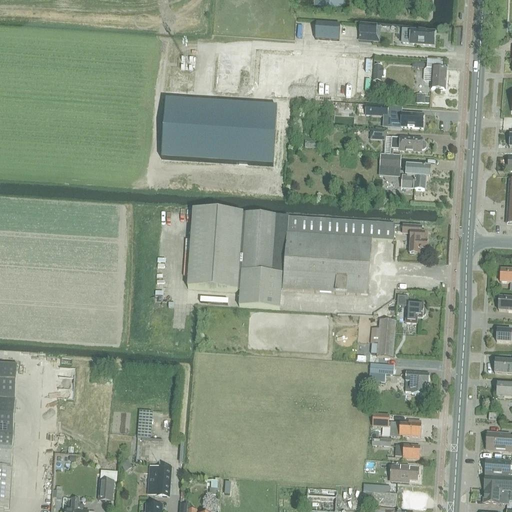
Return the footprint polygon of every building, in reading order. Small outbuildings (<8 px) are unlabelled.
[(332,21),(309,20),(308,36),(331,37),(332,21)] [(358,43),(380,44),(381,28),(359,26),(358,43)] [(402,45),(433,47),(434,35),(420,34),(420,32),(402,31),(402,45)] [(381,71),(381,67),(374,67),(373,81),(380,82),(381,76),(383,76),(383,71),(381,71)] [(423,81),(425,83),(431,84),(431,90),(445,91),(446,70),(426,69),(424,72),(423,81)] [(418,96),(417,105),(426,105),(429,106),(429,98),(426,98),(426,97),(418,96)] [(372,107),(372,117),(388,118),(388,108),(372,107)] [(383,117),(382,129),(400,130),(400,129),(423,130),(424,117),(402,115),(388,114),(388,118),(383,117)] [(157,176),(270,183),(273,124),(161,117),(157,176)] [(371,131),(370,140),(386,142),(387,132),(371,131)] [(426,148),(426,147),(425,145),(424,144),(423,143),(422,143),(422,140),(392,139),(391,150),(399,151),(399,153),(421,154),(421,152),(423,152),(424,151),(425,150),(426,148)] [(401,157),(381,156),(380,168),(400,169),(401,157)] [(430,183),(431,171),(420,171),(420,166),(413,166),(413,170),(406,170),(405,181),(401,181),(401,192),(413,193),(425,194),(426,183),(430,183)] [(394,225),(288,218),(191,211),(185,288),(240,292),(239,306),(282,309),(283,290),(367,295),(371,241),(393,243),(394,225)] [(422,250),(426,250),(427,234),(422,234),(423,228),(403,226),(403,235),(410,235),(409,254),(417,255),(418,251),(421,251),(422,250)] [(508,291),(511,291),(511,269),(508,269),(507,271),(501,271),(500,284),(508,284),(508,291)] [(425,316),(426,312),(423,310),(423,305),(408,304),(408,298),(398,297),(398,307),(406,308),(406,318),(407,318),(406,324),(416,324),(417,318),(422,319),(423,318),(425,316)] [(511,299),(499,298),(499,312),(511,312),(511,299)] [(372,330),(370,355),(375,355),(375,358),(393,359),(394,338),(396,323),(379,321),(378,331),(372,330)] [(497,330),(497,343),(511,344),(511,342),(511,332),(511,333),(511,331),(497,330)] [(511,361),(495,361),(495,374),(510,375),(511,375),(511,361)] [(0,509),(9,510),(19,366),(0,364),(0,509)] [(394,377),(395,367),(372,366),(371,375),(394,377)] [(428,385),(429,374),(424,374),(424,373),(423,373),(422,374),(407,373),(405,393),(411,394),(411,395),(424,396),(424,385),(428,385)] [(495,388),(495,392),(496,394),(497,394),(497,398),(511,398),(511,386),(498,385),(497,387),(496,386),(495,388)] [(373,416),(372,428),(388,429),(389,417),(373,416)] [(409,425),(391,424),(390,438),(400,439),(400,437),(420,438),(421,426),(421,423),(409,422),(409,425)] [(511,452),(511,438),(502,438),(502,435),(488,434),(487,452),(510,453),(511,452)] [(403,460),(419,461),(420,447),(404,446),(404,447),(396,447),(395,458),(403,458),(403,460)] [(511,462),(486,461),(485,475),(510,477),(510,476),(511,475),(511,462)] [(132,469),(127,462),(121,466),(125,473),(132,469)] [(152,467),(151,494),(166,496),(169,496),(171,469),(152,467)] [(392,468),(391,483),(409,485),(409,482),(417,483),(418,470),(392,468)] [(511,479),(485,478),(484,504),(509,505),(509,503),(511,502),(511,479)] [(115,482),(100,481),(99,502),(114,503),(115,482)] [(363,506),(395,508),(396,508),(397,496),(390,495),(391,489),(364,487),(363,506)] [(335,511),(337,492),(307,490),(305,511),(335,511)] [(66,510),(65,511),(88,511),(83,511),(83,507),(79,507),(80,505),(78,505),(78,500),(72,500),(71,511),(66,510)] [(147,507),(146,511),(161,511),(162,508),(154,508),(154,503),(149,503),(149,507),(147,507)]
